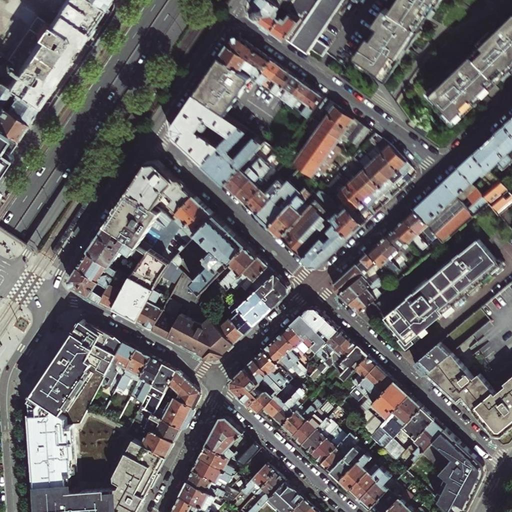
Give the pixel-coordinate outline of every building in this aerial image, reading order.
[(10,70),(16,74),(8,86),(37,105),(45,94),(46,92),(46,90),(51,82),(54,82),(55,80),(54,78),(59,71),(62,71),(63,68),(62,66),(68,57),(71,57),(72,55),(71,53),(77,45),(79,45),(80,43),(80,40),(85,33),(87,33),(89,30),(89,26),(93,20),(95,20),(98,18),(97,15),(101,9),(102,10),(103,7),(92,0),(47,0),(7,60),(14,64),(10,70)] [(254,15),(287,38),(294,28),(296,30),(304,18),(298,13),(297,14),(277,0),(257,0),(252,8),(254,15)] [(294,28),(287,38),(308,53),(312,48),(323,56),(326,51),(330,47),(318,39),(345,0),(277,0),(297,14),(298,13),(304,18),(296,30),(294,28)] [(511,0),(397,0),(391,10),(388,8),(377,25),(379,26),(358,56),(372,65),(370,68),(378,74),(384,78),(390,68),(394,71),(421,30),(417,27),(434,2),(438,4),(440,0),(511,0),(511,15),(490,37),(489,35),(461,61),(463,63),(432,93),(440,101),(437,104),(455,123),(486,94),(489,90),(511,68),(511,0)] [(233,36),(229,43),(266,68),(273,58),(241,35),(233,36)] [(226,47),(221,55),(252,76),(257,80),(266,68),(229,43),(226,47)] [(252,76),(221,55),(210,72),(197,91),(228,113),(233,105),(236,107),(250,86),(247,84),(252,76)] [(372,65),(358,56),(356,59),(363,64),(367,67),(370,68),(372,65)] [(266,68),(257,80),(267,87),(284,66),(278,62),(273,58),(266,68)] [(284,66),(267,87),(278,94),(294,74),(288,69),(284,66)] [(394,71),(390,68),(384,78),(387,80),(394,71)] [(299,77),(294,74),(278,94),(288,102),(304,81),(299,77)] [(0,102),(27,121),(32,113),(37,105),(8,86),(0,80),(0,102)] [(304,81),(288,102),(298,109),(306,100),(314,88),(309,84),(304,81)] [(314,88),(306,100),(310,103),(303,112),(309,116),(325,96),(319,91),(314,88)] [(228,113),(197,91),(189,104),(209,118),(211,116),(224,124),(232,134),(242,124),(228,113)] [(319,107),(327,113),(339,121),(346,111),(335,103),(327,97),(324,102),(319,107)] [(0,125),(16,137),(21,130),(27,121),(0,102),(0,125)] [(209,118),(189,104),(185,109),(174,126),(175,135),(204,162),(221,144),(232,134),(224,124),(214,139),(197,128),(199,126),(202,128),(204,128),(206,127),(208,126),(209,124),(210,122),(210,120),(209,118)] [(354,117),(346,111),(339,121),(354,132),(361,122),(354,117)] [(322,124),(332,131),(339,121),(327,113),(325,115),(328,117),(325,120),(322,124)] [(339,121),(332,131),(342,138),(344,140),(346,142),(354,132),(339,121)] [(346,142),(356,148),(360,143),(365,138),(372,129),(361,122),(354,132),(346,142)] [(221,144),(204,162),(206,164),(215,172),(224,180),(226,183),(247,161),(266,141),(242,124),(232,134),(221,144)] [(332,131),(322,124),(319,127),(317,131),(314,129),(313,131),(325,140),(332,131)] [(476,153),(491,170),(496,165),(502,171),(511,162),(511,151),(511,150),(511,129),(507,124),(492,137),(476,153)] [(0,160),(9,148),(16,137),(0,125),(0,160)] [(325,140),(313,131),(310,134),(313,136),(311,138),(308,143),(318,150),(325,140)] [(332,131),(325,140),(337,149),(339,147),(337,145),(339,142),(342,138),(332,131)] [(380,135),(376,132),(373,135),(369,140),(377,146),(391,161),(400,153),(391,144),(380,135)] [(325,140),(318,150),(330,159),(334,154),(337,149),(325,140)] [(318,150),(308,143),(304,148),(301,152),(311,160),(318,150)] [(247,161),(226,183),(237,193),(272,155),(277,149),(273,146),(262,157),(261,157),(252,166),(247,161)] [(368,154),(382,169),(391,161),(377,146),(372,150),(368,154)] [(311,160),(301,152),(298,150),(296,154),(298,156),(297,158),(294,162),(301,167),(304,169),(311,160)] [(318,150),(311,160),(323,169),(327,164),(330,159),(318,150)] [(403,155),(400,153),(391,161),(406,177),(408,176),(409,178),(407,180),(409,182),(412,179),(406,173),(410,170),(413,167),(403,155)] [(476,153),(468,160),(459,168),(475,186),(484,178),(493,189),(501,182),(491,170),(476,153)] [(359,163),(361,165),(373,177),(382,169),(368,154),(363,158),(359,163)] [(241,197),(247,203),(268,180),(263,175),(271,166),(271,165),(276,159),(272,155),(237,193),(241,197)] [(311,160),(304,169),(307,171),(313,176),(316,172),(318,169),(321,171),(323,169),(311,160)] [(155,205),(167,190),(177,178),(159,161),(150,162),(143,171),(131,189),(155,205)] [(406,177),(391,161),(382,169),(395,183),(398,180),(402,177),(404,179),(405,178),(407,180),(409,178),(408,176),(406,177)] [(357,177),(365,186),(373,177),(361,165),(359,167),(363,171),(360,174),(357,177)] [(431,195),(416,208),(446,242),(475,218),(492,205),(501,215),(507,210),(511,205),(511,193),(507,188),(501,182),(493,189),(484,196),(475,186),(459,168),(445,182),(437,189),(431,195)] [(382,169),(373,177),(388,194),(390,192),(391,192),(389,189),(392,186),(395,183),(382,169)] [(254,209),(258,213),(286,183),(288,181),(283,176),(273,185),(268,180),(247,203),(254,209)] [(343,199),(347,203),(356,194),(344,182),(338,176),(333,181),(328,186),(339,195),(343,199)] [(365,186),(357,177),(352,181),(349,184),(346,180),(344,182),(356,194),(365,186)] [(373,177),(365,186),(378,199),(381,196),(384,193),(387,196),(388,195),(389,196),(392,194),(390,192),(388,194),(373,177)] [(177,178),(167,190),(173,196),(170,201),(172,205),(166,212),(171,218),(194,194),(177,178)] [(303,191),(290,179),(288,181),(286,183),(299,195),(303,191)] [(268,222),(271,225),(299,195),(286,183),(258,213),(260,214),(264,218),(268,222)] [(365,186),(356,194),(364,202),(371,209),(372,208),(373,207),(371,205),(375,202),(378,199),(365,186)] [(277,230),(283,236),(310,206),(305,201),(313,193),(307,187),(303,191),(299,195),(271,225),(277,230)] [(108,224),(144,249),(147,251),(171,218),(166,212),(155,205),(131,189),(120,206),(108,224)] [(318,199),(335,217),(348,204),(347,203),(343,199),(335,206),(321,192),(318,192),(314,195),(318,199)] [(194,194),(178,211),(182,214),(179,217),(192,230),(195,227),(199,231),(216,214),(204,203),(194,194)] [(347,203),(348,204),(360,216),(363,212),(366,210),(368,212),(369,211),(371,213),(374,210),(372,208),(371,209),(364,202),(356,194),(347,203)] [(305,256),(324,237),(331,228),(338,221),(335,217),(318,199),(310,206),(283,236),(288,240),(295,247),(305,256)] [(335,217),(338,221),(351,235),(359,228),(365,222),(360,216),(348,204),(335,217)] [(442,340),(482,309),(485,306),(490,302),(495,298),(499,295),(505,290),(510,286),(511,284),(511,228),(510,226),(501,215),(492,205),(475,218),(446,242),(435,251),(431,254),(425,259),(419,264),(416,266),(413,269),(411,270),(406,274),(404,276),(397,282),(382,294),(372,302),(408,345),(420,358),(442,340)] [(411,213),(405,218),(429,243),(435,251),(446,242),(416,208),(411,213)] [(511,215),(507,210),(501,215),(510,226),(511,225),(511,215)] [(232,230),(216,214),(199,231),(198,232),(215,249),(211,252),(210,251),(207,253),(209,257),(212,261),(193,280),(204,290),(206,288),(216,276),(232,261),(248,244),(232,230)] [(147,251),(168,264),(171,259),(177,253),(192,238),(171,218),(147,251)] [(400,223),(395,228),(409,243),(416,236),(416,241),(424,248),(429,243),(405,218),(400,223)] [(328,242),(324,237),(305,256),(308,259),(313,264),(320,264),(345,241),(351,235),(338,221),(331,228),(337,234),(328,242)] [(90,251),(109,262),(121,244),(140,256),(144,249),(108,224),(100,236),(90,251)] [(391,231),(387,235),(408,258),(416,266),(419,264),(407,251),(412,246),(409,243),(395,228),(391,231)] [(382,240),(378,243),(385,250),(383,252),(389,259),(391,258),(406,274),(411,270),(404,262),(408,258),(387,235),(382,240)] [(368,252),(377,262),(381,265),(384,270),(389,265),(395,271),(397,269),(404,276),(406,274),(391,258),(389,259),(383,252),(385,250),(378,243),(373,248),(368,252)] [(435,251),(429,243),(424,248),(431,254),(435,251)] [(248,244),(232,261),(236,265),(220,281),(228,288),(230,285),(260,255),(253,250),(248,244)] [(86,256),(79,266),(109,285),(117,266),(109,262),(90,251),(86,256)] [(131,274),(115,307),(129,315),(139,320),(156,287),(162,275),(167,265),(168,264),(147,251),(131,274)] [(336,289),(341,294),(372,266),(377,262),(368,252),(366,254),(357,263),(336,282),(336,286),(336,289)] [(171,259),(177,266),(181,262),(181,257),(177,253),(171,259)] [(264,260),(260,255),(230,285),(235,290),(244,282),(252,273),(257,278),(260,275),(270,265),(264,260)] [(167,265),(162,275),(176,284),(183,271),(177,266),(171,259),(167,265)] [(266,281),(263,284),(257,290),(274,306),(283,298),(290,291),(290,284),(270,265),(260,275),(266,281)] [(372,266),(341,294),(345,298),(350,303),(382,276),(387,272),(384,270),(381,265),(376,270),(372,266)] [(77,270),(70,279),(73,286),(94,296),(102,300),(109,285),(79,266),(77,270)] [(115,307),(131,274),(117,266),(109,285),(102,300),(110,305),(115,307)] [(249,287),(251,284),(257,278),(252,273),(244,282),(249,287)] [(382,276),(350,303),(356,308),(360,312),(372,302),(382,294),(378,289),(386,282),(382,276)] [(257,278),(251,284),(257,290),(263,284),(257,278)] [(244,291),(250,297),(257,290),(251,284),(249,287),(244,291)] [(155,328),(164,309),(165,308),(156,303),(163,290),(156,287),(139,320),(148,324),(155,328)] [(274,306),(257,290),(250,297),(240,307),(256,323),(264,316),(274,306)] [(164,309),(176,316),(182,303),(171,297),(165,308),(164,309)] [(238,313),(234,318),(247,332),(251,327),(256,323),(240,307),(234,301),(231,305),(238,313)] [(311,305),(304,312),(329,338),(340,326),(318,305),(315,305),(311,305)] [(170,336),(179,317),(176,316),(164,309),(155,328),(161,331),(170,336)] [(186,342),(198,348),(205,334),(201,333),(206,325),(202,323),(203,321),(196,318),(182,311),(179,317),(170,336),(171,336),(176,339),(181,341),(185,343),(186,342)] [(299,317),(293,322),(319,348),(322,345),(329,338),(304,312),(299,317)] [(210,315),(203,321),(202,323),(206,325),(213,318),(210,315)] [(247,332),(234,318),(232,316),(221,326),(222,328),(235,342),(240,337),(247,332)] [(213,318),(206,325),(201,333),(205,334),(198,348),(199,348),(198,350),(204,353),(208,345),(214,339),(213,338),(222,328),(221,326),(213,318)] [(88,340),(103,349),(112,333),(84,319),(80,325),(76,330),(89,338),(88,340)] [(289,326),(284,330),(304,350),(307,347),(314,354),(316,352),(319,348),(293,322),(289,326)] [(340,326),(329,338),(322,345),(319,348),(316,352),(325,360),(337,347),(336,346),(342,340),(344,342),(350,335),(346,331),(340,326)] [(235,342),(222,328),(213,338),(214,339),(208,345),(204,353),(209,356),(221,354),(222,354),(235,342)] [(70,340),(98,359),(103,349),(88,340),(89,338),(76,330),(73,335),(70,340)] [(280,335),(275,339),(281,346),(279,348),(286,355),(287,353),(306,373),(307,369),(301,364),(305,360),(302,356),(306,352),(304,350),(284,330),(280,335)] [(98,359),(89,374),(104,381),(104,380),(125,340),(118,336),(112,333),(103,349),(98,359)] [(355,340),(350,335),(344,342),(342,340),(336,346),(337,347),(325,360),(314,372),(310,376),(312,379),(326,364),(329,368),(336,362),(339,365),(341,362),(359,344),(355,340)] [(269,344),(265,349),(287,372),(291,369),(294,372),(297,369),(302,374),(306,373),(287,353),(286,355),(279,348),(281,346),(275,339),(269,344)] [(98,359),(70,340),(68,342),(61,352),(55,363),(99,390),(104,381),(89,374),(98,359)] [(119,371),(124,374),(138,347),(131,343),(125,340),(104,380),(111,384),(119,371)] [(454,352),(442,340),(420,358),(414,363),(421,369),(427,375),(429,374),(454,352)] [(186,342),(185,343),(198,350),(199,348),(198,348),(186,342)] [(364,349),(359,344),(341,362),(347,368),(339,377),(344,381),(349,376),(370,354),(364,349)] [(139,380),(153,355),(144,350),(138,347),(124,374),(116,390),(122,393),(132,376),(139,380)] [(261,352),(255,357),(275,379),(283,387),(289,381),(289,380),(285,376),(288,373),(287,372),(265,349),(261,352)] [(464,397),(468,402),(488,427),(496,436),(503,436),(511,428),(511,385),(500,395),(483,375),(478,380),(456,354),(454,352),(429,374),(432,376),(434,378),(447,389),(459,401),(464,397)] [(374,358),(370,354),(349,376),(355,382),(350,387),(353,390),(379,363),(374,358)] [(144,401),(166,362),(160,358),(153,355),(139,380),(132,394),(144,401)] [(265,386),(268,386),(275,379),(255,357),(252,360),(247,365),(261,380),(261,382),(265,386)] [(155,413),(167,390),(179,369),(172,365),(166,362),(144,401),(142,406),(155,413)] [(99,390),(55,363),(44,378),(34,393),(70,416),(70,423),(74,423),(83,422),(89,408),(99,390)] [(379,363),(353,390),(353,391),(355,393),(359,389),(365,394),(369,398),(358,409),(363,414),(368,409),(375,401),(396,379),(387,370),(379,363)] [(247,398),(252,403),(265,390),(268,390),(268,386),(265,386),(261,382),(261,380),(247,365),(233,378),(233,385),(247,398)] [(179,397),(195,405),(195,404),(198,403),(202,396),(201,389),(184,374),(179,369),(167,390),(173,393),(179,389),(183,392),(179,397)] [(310,376),(298,389),(287,401),(288,402),(281,409),(279,407),(273,414),(278,419),(283,424),(302,404),(297,400),(315,381),(312,379),(310,376)] [(265,407),(283,387),(275,379),(268,386),(268,390),(265,390),(252,403),(256,407),(261,411),(265,407)] [(403,386),(396,379),(375,401),(382,407),(385,410),(390,415),(394,411),(411,393),(403,386)] [(341,385),(336,380),(331,386),(335,390),(341,385)] [(287,401),(298,389),(289,381),(283,387),(265,407),(266,407),(265,409),(268,412),(270,411),(271,412),(273,414),(279,407),(281,409),(288,402),(287,401)] [(353,391),(351,393),(359,401),(365,394),(359,389),(355,393),(353,391)] [(70,416),(34,393),(31,397),(33,422),(35,443),(76,440),(74,423),(70,423),(70,416)] [(394,411),(407,424),(424,405),(418,399),(411,393),(394,411)] [(294,434),(320,407),(327,399),(322,394),(307,409),(302,404),(283,424),(288,428),(294,434)] [(165,418),(183,427),(184,426),(186,427),(191,417),(196,407),(195,407),(195,405),(179,397),(177,396),(173,404),(169,402),(167,407),(170,409),(165,418)] [(424,405),(407,424),(403,428),(408,433),(411,433),(412,432),(418,437),(437,417),(430,411),(424,405)] [(153,429),(176,441),(180,434),(183,427),(165,418),(155,413),(142,406),(135,419),(153,429)] [(299,439),(303,442),(329,416),(320,407),(294,434),(299,439)] [(347,413),(356,421),(362,416),(353,407),(347,413)] [(375,415),(378,418),(385,410),(382,407),(375,415)] [(378,418),(375,415),(368,409),(363,414),(362,416),(356,421),(358,423),(367,432),(371,436),(383,423),(378,418)] [(308,447),(313,452),(339,425),(334,420),(332,422),(330,420),(332,418),(336,414),(333,411),(330,414),(329,416),(303,442),(308,447)] [(384,448),(394,437),(403,428),(407,424),(394,411),(390,415),(383,423),(371,436),(377,442),(384,448)] [(218,425),(209,443),(247,465),(249,462),(258,452),(262,447),(250,436),(246,440),(243,438),(240,435),(245,431),(229,416),(223,416),(218,425)] [(412,458),(415,460),(435,440),(447,427),(442,422),(437,417),(418,437),(416,440),(421,444),(416,450),(418,452),(412,458)] [(339,425),(313,452),(318,456),(323,461),(344,439),(339,435),(344,429),(339,424),(339,425)] [(447,427),(435,440),(444,448),(445,447),(454,456),(440,471),(446,476),(435,496),(445,505),(453,511),(452,511),(468,511),(480,487),(486,475),(486,473),(487,471),(486,469),(486,466),(485,465),(485,464),(484,463),(483,461),(447,427)] [(146,443),(168,455),(172,448),(176,441),(153,429),(146,443)] [(349,433),(344,429),(339,435),(344,439),(349,433)] [(327,465),(332,470),(355,445),(361,439),(352,430),(349,433),(344,439),(323,461),(327,465)] [(396,460),(406,449),(394,437),(384,448),(387,451),(396,460)] [(115,487),(115,489),(120,489),(121,511),(138,511),(141,507),(168,455),(146,443),(136,438),(117,474),(118,479),(124,482),(122,486),(115,487)] [(76,440),(35,443),(35,449),(36,468),(37,483),(71,481),(71,476),(77,472),(76,440)] [(202,455),(238,475),(247,465),(209,443),(206,449),(202,455)] [(336,474),(341,478),(364,454),(355,445),(332,470),(336,474)] [(249,462),(259,472),(269,463),(258,452),(249,462)] [(347,483),(351,488),(373,465),(368,461),(370,459),(367,457),(369,455),(366,452),(364,454),(341,478),(347,483)] [(199,462),(196,467),(228,484),(233,476),(237,478),(239,475),(238,475),(202,455),(199,462)] [(259,472),(242,490),(247,495),(252,490),(256,494),(258,492),(279,470),(275,466),(270,461),(269,463),(259,472)] [(361,497),(384,473),(386,471),(387,471),(382,466),(380,468),(375,463),(373,465),(351,488),(357,493),(361,497)] [(193,474),(189,479),(217,495),(227,500),(228,500),(231,502),(234,499),(241,491),(228,484),(196,467),(193,474)] [(284,475),(279,470),(258,492),(262,497),(251,510),(253,511),(251,511),(257,511),(269,500),(272,498),(289,479),(284,475)] [(372,507),(390,488),(394,483),(386,475),(384,473),(361,497),(367,502),(372,507)] [(186,487),(182,494),(196,502),(215,511),(224,504),(215,499),(217,495),(189,479),(186,487)] [(297,487),(289,479),(272,498),(269,500),(278,509),(281,507),(286,511),(284,511),(292,511),(307,496),(297,487)] [(71,481),(37,483),(39,511),(121,511),(120,489),(115,489),(109,489),(108,487),(76,489),(75,481),(71,481)] [(395,493),(390,488),(372,507),(377,511),(376,511),(385,511),(406,491),(402,487),(395,493)] [(415,511),(417,510),(409,502),(413,498),(406,491),(385,511),(415,511)] [(191,511),(196,502),(182,494),(179,500),(172,511),(191,511)] [(312,501),(307,496),(292,511),(308,511),(315,505),(312,501)] [(242,508),(234,499),(231,502),(238,509),(240,511),(242,508)] [(215,511),(196,502),(191,511),(215,511)] [(425,502),(417,510),(418,511),(423,511),(430,506),(425,502)]
